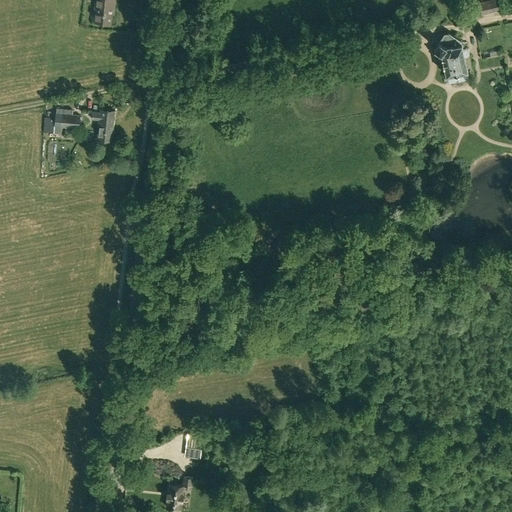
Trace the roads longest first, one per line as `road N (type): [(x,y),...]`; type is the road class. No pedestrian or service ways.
road 1 (tertiary): [(112,511),(165,84)]
road 2 (unclassified): [(165,84),(511,6)]
